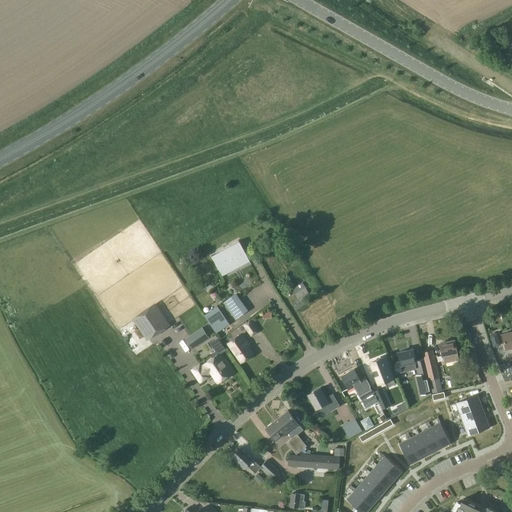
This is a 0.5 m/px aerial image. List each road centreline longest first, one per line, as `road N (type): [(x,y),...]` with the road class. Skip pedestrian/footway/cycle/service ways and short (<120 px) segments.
road 1 (residential): [(147,511),(223,432),(310,360),(408,316),(464,302)]
road 2 (primary): [(0,158),(67,121),(230,0)]
road 3 (tertiary): [(511,110),(447,85),(297,0)]
road 4 (residential): [(511,435),(464,302)]
road 5 (residential): [(406,511),(451,476),(511,448)]
